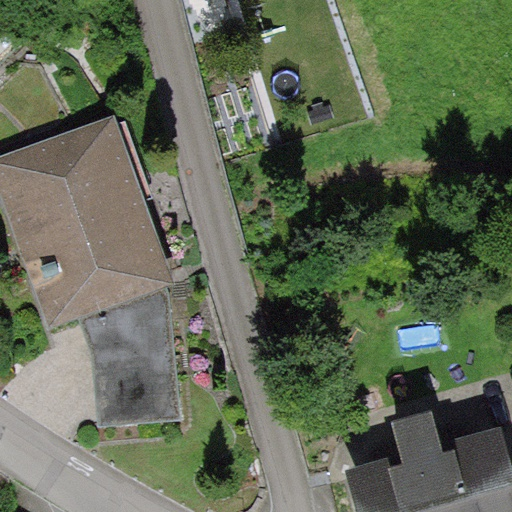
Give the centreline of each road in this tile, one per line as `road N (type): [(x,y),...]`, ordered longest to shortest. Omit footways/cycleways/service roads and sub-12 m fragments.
road 1 (residential): [(150,0),(280,511)]
road 2 (residential): [(0,414),(140,511)]
